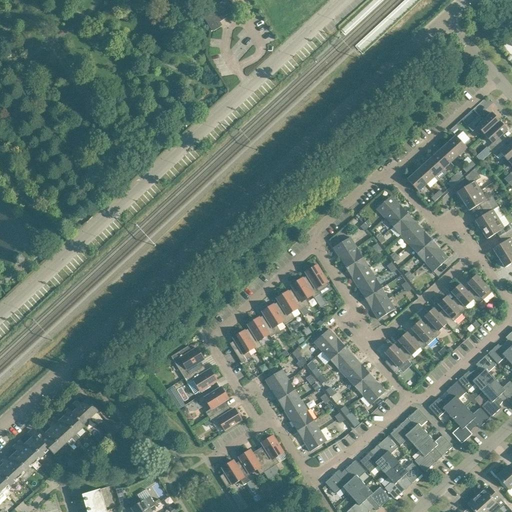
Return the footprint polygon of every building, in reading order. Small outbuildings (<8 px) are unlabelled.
[(221,0),(208,8),(209,10),(201,15),(202,15),(211,30),(211,31),(212,31),(213,32),(214,32),(214,31),(221,27),(220,27),(218,24),(226,18),(225,18),(225,17),(237,10),(236,9),(236,10),(231,2),(233,0),(221,0)] [(484,135),(499,122),(492,113),(482,122),(478,118),(468,127),(472,132),(477,127),(484,135)] [(491,153),(501,144),(497,140),(507,131),(499,122),(484,135),(492,144),(487,148),(491,153)] [(447,144),(458,156),(467,148),(456,136),(447,144)] [(508,161),(511,157),(511,142),(505,148),(501,144),(491,153),(496,158),(501,153),(508,161)] [(450,163),(458,156),(447,144),(439,151),(450,163)] [(442,170),(450,163),(439,151),(431,158),(442,170)] [(431,158),(423,166),(434,178),(438,181),(446,174),(442,170),(431,158)] [(426,185),(434,178),(423,166),(415,173),(426,185)] [(463,202),(481,191),(475,182),(481,178),(475,169),(465,178),(469,185),(457,192),(463,202)] [(418,192),(426,185),(415,173),(407,180),(418,192)] [(484,208),(495,202),(491,194),(486,194),(483,195),(481,191),(463,202),(469,211),(481,204),(484,208)] [(506,202),(511,198),(511,197),(510,193),(503,197),(506,202)] [(385,219),(400,205),(391,196),(376,210),(385,219)] [(481,230),(498,219),(493,210),(498,207),(495,202),(484,208),(487,213),(475,221),(481,230)] [(393,228),(408,214),(400,205),(385,219),(393,228)] [(401,237),(416,223),(408,214),(393,228),(401,237)] [(502,237),(511,230),(511,228),(510,225),(504,228),(498,219),(481,230),(487,240),(499,232),(502,237)] [(409,245),(424,232),(416,223),(401,237),(409,245)] [(499,259),(511,250),(511,241),(511,239),(511,237),(511,230),(502,237),(505,242),(493,249),(499,259)] [(417,254),(432,241),(424,232),(409,245),(417,254)] [(340,259),(357,248),(350,238),(333,248),(340,259)] [(425,263),(440,250),(432,241),(417,254),(425,263)] [(346,269),(363,258),(357,248),(340,259),(346,269)] [(440,250),(425,263),(433,272),(448,259),(440,250)] [(511,250),(499,259),(504,268),(511,263),(511,250)] [(14,256),(13,259),(16,264),(20,265),(24,262),(25,259),(22,255),(21,254),(19,253),(14,256)] [(352,279),(369,268),(363,258),(346,269),(352,279)] [(313,296),(312,296),(314,298),(320,309),(326,305),(318,292),(329,286),(317,266),(305,273),(309,278),(304,281),(313,296)] [(359,289),(376,279),(369,268),(352,279),(359,289)] [(476,276),(467,284),(471,287),(472,289),(467,293),(473,300),(478,305),(492,293),(476,276)] [(313,296),(304,281),(302,279),(291,286),(294,291),(289,294),(298,309),(299,312),(300,311),(303,317),(309,313),(306,308),(309,305),(306,300),(312,296),(313,296)] [(365,299),(382,289),(376,279),(359,289),(365,299)] [(473,300),(466,291),(460,285),(451,293),(457,299),(453,303),(462,314),(467,310),(465,307),(473,300)] [(371,310),(388,299),(382,289),(365,299),(371,310)] [(298,309),(289,294),(288,292),(276,299),(280,304),(275,307),(273,305),(284,322),(283,322),(285,325),(295,319),(291,313),(298,309)] [(462,314),(453,303),(447,297),(438,305),(444,311),(439,316),(447,324),(453,331),(458,326),(454,322),(462,314)] [(388,299),(371,310),(378,320),(395,310),(388,299)] [(277,326),(283,322),(284,322),(273,305),(262,312),(265,317),(260,320),(269,335),(270,338),(280,332),(277,326)] [(447,324),(439,316),(433,309),(425,317),(430,324),(426,328),(433,336),(436,338),(441,334),(438,331),(447,324)] [(269,335),(260,320),(259,318),(248,325),(251,330),(246,334),(255,348),(256,351),(262,347),(258,342),(269,335)] [(324,318),(317,324),(320,327),(327,321),(324,318)] [(433,336),(426,328),(420,321),(411,329),(417,336),(413,340),(420,348),(422,350),(436,338),(433,336)] [(478,321),(473,325),(478,330),(483,325),(478,321)] [(486,325),(478,332),(481,336),(489,329),(486,325)] [(322,352),(337,339),(329,329),(314,343),(322,352)] [(255,348),(246,334),(244,331),(233,338),(236,343),(232,346),(230,344),(242,364),(252,358),(248,352),(255,348)] [(420,348),(413,340),(407,333),(398,341),(404,348),(399,352),(407,360),(409,363),(422,350),(420,348)] [(330,361),(345,347),(337,339),(322,352),(330,361)] [(511,366),(511,365),(511,352),(504,344),(501,348),(498,345),(488,354),(497,364),(504,358),(511,366)] [(407,360),(399,352),(393,345),(385,353),(391,360),(386,364),(396,375),(401,370),(398,368),(407,360)] [(185,379),(202,368),(198,363),(204,360),(197,349),(191,352),(188,347),(171,357),(185,379)] [(338,370),(353,356),(345,347),(330,361),(338,370)] [(460,347),(448,358),(454,364),(466,353),(460,347)] [(346,379),(361,365),(353,356),(338,370),(346,379)] [(489,386),(495,380),(489,373),(496,367),(486,356),(476,365),(478,368),(475,371),(489,386)] [(312,369),(318,364),(314,359),(308,364),(312,369)] [(354,387),(369,374),(361,365),(346,379),(354,387)] [(202,368),(185,379),(195,395),(217,381),(210,370),(205,373),(202,368)] [(272,391),(289,380),(282,370),(265,380),(272,391)] [(482,392),(489,386),(475,371),(471,374),(468,371),(458,381),(468,392),(476,385),(482,392)] [(362,396),(377,383),(369,374),(354,387),(362,396)] [(321,375),(316,379),(321,384),(326,380),(323,376),(322,377),(321,375)] [(278,401),(295,391),(289,380),(272,391),(278,401)] [(489,386),(502,402),(506,398),(509,401),(511,398),(511,384),(510,382),(502,388),(495,380),(489,386)] [(459,413),(466,407),(459,400),(466,394),(456,382),(446,392),(449,395),(445,398),(459,413)] [(337,383),(333,387),(338,393),(342,389),(337,383)] [(377,383),(362,396),(371,405),(386,392),(377,383)] [(173,386),(166,390),(171,398),(178,394),(173,386)] [(499,405),(502,402),(489,386),(482,392),(488,399),(481,406),(491,417),(501,408),(499,405)] [(209,418),(226,408),(223,402),(228,399),(221,388),(204,398),(211,409),(206,413),(209,418)] [(284,411),(301,401),(295,391),(278,401),(284,411)] [(452,419),(459,413),(445,398),(442,401),(439,398),(429,408),(438,418),(445,411),(452,419)] [(73,412),(84,424),(98,411),(87,400),(82,404),(78,400),(73,405),(77,409),(73,412)] [(291,421),(308,411),(301,401),(284,411),(291,421)] [(183,402),(176,406),(178,410),(184,407),(186,406),(183,402)] [(459,413),(473,429),(476,425),(479,428),(489,419),(479,408),(472,414),(466,407),(459,413)] [(229,413),(226,408),(209,418),(215,427),(220,424),(224,431),(242,420),(235,409),(229,413)] [(84,424),(73,412),(72,414),(68,409),(65,411),(67,414),(58,422),(54,418),(72,438),(71,439),(75,443),(80,438),(76,434),(84,427),(83,425),(84,424)] [(421,441),(428,435),(421,427),(428,420),(418,409),(404,422),(421,441)] [(297,432),(314,421),(308,411),(291,421),(297,432)] [(469,432),(473,429),(459,413),(452,419),(459,427),(452,434),(461,444),(472,435),(469,432)] [(75,443),(71,439),(72,438),(54,418),(47,424),(51,429),(45,434),(41,430),(40,431),(59,450),(67,443),(71,447),(75,443)] [(303,442),(320,431),(314,421),(297,432),(303,442)] [(414,447),(421,441),(404,422),(390,435),(400,446),(407,439),(414,447)] [(59,450),(40,431),(36,435),(32,430),(28,434),(32,438),(27,443),(41,458),(50,450),(54,455),(59,450)] [(320,431),(303,442),(310,452),(327,442),(320,431)] [(421,441),(438,460),(452,447),(442,436),(435,443),(428,435),(421,441)] [(270,469),(274,477),(275,478),(279,475),(279,471),(276,465),(279,463),(276,458),(283,453),(273,436),(261,443),(265,449),(259,452),(270,469)] [(391,468),(398,462),(391,454),(398,448),(388,437),(374,449),(391,468)] [(41,458),(27,443),(24,445),(20,441),(13,447),(17,452),(13,456),(27,471),(32,466),(36,471),(41,466),(37,462),(41,458)] [(424,472),(438,460),(421,441),(414,447),(422,455),(414,461),(424,472)] [(385,474),(391,468),(374,449),(360,462),(370,473),(377,466),(385,474)] [(270,469),(259,452),(253,456),(250,450),(239,457),(242,463),(249,474),(250,474),(252,477),(250,474),(257,470),(260,475),(264,473),(268,480),(274,477),(270,469)] [(0,468),(14,483),(27,471),(13,456),(8,461),(6,458),(1,462),(3,464),(0,467),(0,468)] [(249,474),(242,463),(236,466),(233,461),(222,468),(225,473),(220,477),(227,488),(240,480),(243,486),(247,483),(252,492),(259,488),(252,477),(250,474),(249,474)] [(359,492),(365,486),(358,478),(366,472),(355,461),(342,473),(356,490),(359,492)] [(391,468),(408,487),(422,474),(412,463),(405,470),(398,462),(391,468)] [(511,470),(508,467),(497,477),(509,490),(511,487),(511,470)] [(7,489),(14,483),(0,468),(0,495),(0,496),(2,494),(6,498),(11,494),(7,489)] [(394,500),(408,487),(391,468),(385,474),(392,482),(384,489),(394,500)] [(356,490),(342,473),(339,471),(325,483),(335,494),(343,488),(350,496),(356,490)] [(144,490),(149,497),(156,493),(152,485),(144,490)] [(359,492),(373,509),(373,508),(376,511),(390,499),(380,487),(372,494),(365,486),(359,492)] [(128,509),(122,489),(116,490),(122,511),(128,509)] [(491,498),(483,489),(475,497),(488,511),(496,511),(505,504),(496,494),(491,498)] [(102,511),(107,511),(100,490),(82,495),(83,500),(74,502),(76,511),(102,511)] [(369,511),(373,509),(359,492),(356,490),(350,496),(357,503),(347,511),(369,511)] [(132,511),(144,511),(154,506),(155,505),(150,497),(131,508),(132,511)] [(486,511),(488,511),(475,497),(467,504),(473,511),(486,511)]
